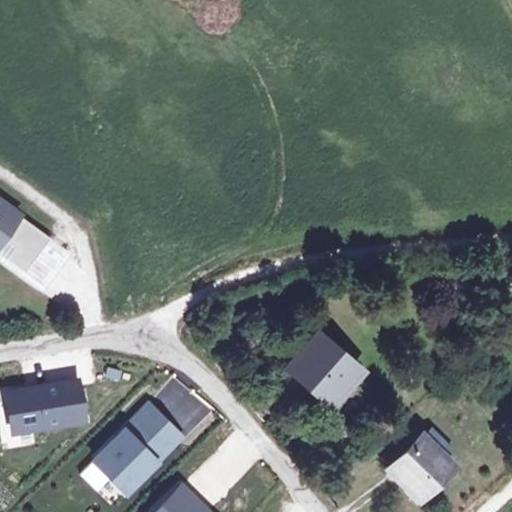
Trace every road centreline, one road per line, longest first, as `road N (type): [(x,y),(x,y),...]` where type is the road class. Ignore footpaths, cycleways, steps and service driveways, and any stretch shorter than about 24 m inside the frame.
road 1 (residential): [(0,356),(100,340),(175,353),(326,511)]
road 2 (track): [(511,239),(353,256),(247,278),(192,301),(146,342)]
